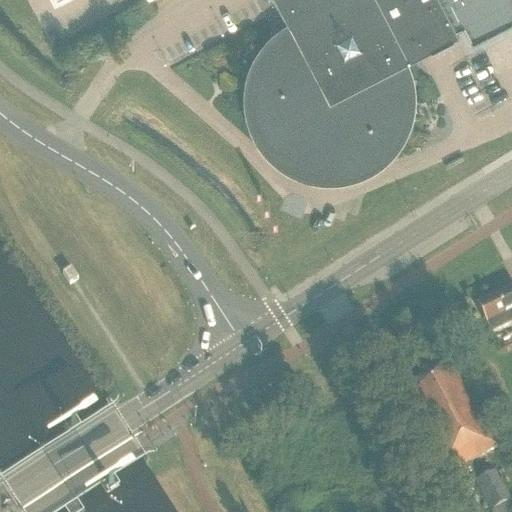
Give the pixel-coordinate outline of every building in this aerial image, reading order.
[(95,0),(106,20),(138,3),(136,0),(95,0)] [(511,0),(277,0),(291,26),(278,35),(267,45),(259,57),(253,71),(249,86),(248,101),(251,117),(256,132),(264,146),(275,158),(288,167),(303,174),(318,177),(335,178),(352,175),(367,168),(381,159),(393,146),(401,134),(406,120),(409,105),(409,90),(406,75),(401,61),(458,31),(455,25),(462,21),(471,38),(511,16),(511,0)] [(71,268),(62,274),(69,285),(78,279),(71,268)] [(511,286),(476,304),(491,335),(511,324),(511,286)] [(456,470),(497,448),(450,359),(393,389),(439,476),(455,467),(456,470)] [(490,511),(511,511),(511,506),(494,472),(475,483),(490,511)]
